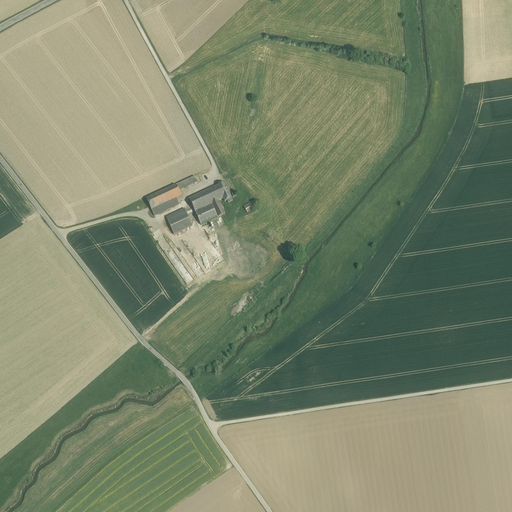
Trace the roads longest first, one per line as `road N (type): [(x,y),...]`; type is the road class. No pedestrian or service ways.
road 1 (unclassified): [(0,157),(148,347),(187,383),(270,511)]
road 2 (track): [(511,380),(210,425)]
